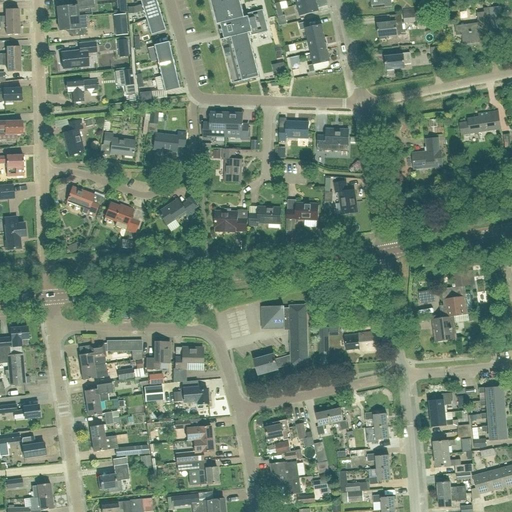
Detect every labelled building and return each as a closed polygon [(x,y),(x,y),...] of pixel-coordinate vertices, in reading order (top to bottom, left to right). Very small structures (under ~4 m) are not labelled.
[(58,19),(78,17),(77,10),(94,8),(93,0),(75,0),(76,5),(57,7),(57,10),(56,11),(57,15),(58,16),(58,19)] [(141,5),(145,20),(160,15),(155,0),(141,5)] [(240,0),(211,0),(218,25),(221,24),(225,39),(221,40),(232,84),(260,77),(250,36),(268,32),(263,10),(244,15),(240,0)] [(319,11),(316,0),(297,5),(300,16),(319,11)] [(372,0),(373,9),(392,7),(391,0),(372,0)] [(487,31),(493,30),(490,8),(484,9),(484,12),(477,13),(478,23),(456,26),(457,35),(462,34),(464,44),(488,41),(487,31)] [(0,16),(0,22),(19,22),(18,10),(5,10),(5,16),(0,16)] [(415,13),(403,14),(404,24),(416,23),(415,13)] [(150,35),(165,31),(160,15),(145,20),(150,35)] [(127,36),(126,16),(115,16),(116,36),(127,36)] [(78,17),(58,19),(58,22),(58,23),(58,28),(59,29),(59,31),(79,29),(79,36),(85,36),(84,24),(78,24),(78,17)] [(0,28),(6,28),(6,35),(19,35),(19,22),(0,22),(0,28)] [(396,22),(378,24),(379,37),(397,35),(398,40),(407,39),(406,30),(404,31),(403,22),(396,23),(396,22)] [(308,41),(325,37),(322,25),(306,29),(304,23),(299,24),(300,30),(305,29),(308,41)] [(198,31),(189,34),(191,39),(200,36),(198,31)] [(272,31),(253,36),(257,51),(276,46),(272,31)] [(328,49),(325,37),(308,41),(310,53),(328,49)] [(87,53),(96,52),(95,42),(79,44),(80,51),(61,53),(63,69),(88,66),(87,53)] [(153,45),(157,61),(171,58),(168,42),(153,45)] [(7,54),(2,54),(0,54),(0,59),(20,60),(20,47),(6,48),(7,54)] [(432,63),(439,62),(438,47),(431,48),(432,63)] [(330,62),(328,49),(310,53),(313,65),(308,66),(310,73),(315,71),(314,65),(330,62)] [(411,64),(411,56),(410,53),(403,53),(403,56),(386,57),(387,71),(406,69),(405,65),(411,64)] [(157,61),(160,77),(175,73),(171,58),(157,61)] [(20,60),(0,59),(0,65),(7,65),(7,73),(21,72),(20,60)] [(128,73),(118,74),(119,78),(120,86),(124,85),(130,85),(128,73)] [(160,77),(164,92),(179,89),(175,73),(160,77)] [(68,95),(70,95),(71,103),(84,102),(83,94),(84,93),(84,92),(98,91),(98,80),(82,82),(82,80),(66,82),(68,95)] [(0,102),(5,102),(5,104),(13,104),(13,102),(21,101),(21,89),(3,89),(3,90),(0,89),(0,102)] [(150,92),(138,94),(139,101),(151,100),(150,92)] [(157,124),(158,112),(150,112),(149,124),(157,124)] [(492,130),(500,129),(499,122),(498,112),(490,113),(479,115),(479,117),(468,119),(469,122),(460,124),(462,135),(492,130)] [(204,125),(204,138),(226,138),(227,115),(211,114),(210,125),(204,125)] [(227,115),(226,138),(248,139),(249,127),(243,126),(243,115),(227,115)] [(69,156),(84,153),(79,131),(83,130),(80,120),(68,123),(70,132),(63,134),(69,156)] [(0,139),(5,140),(16,139),(16,135),(22,135),(22,121),(5,122),(5,123),(0,122),(0,139)] [(279,141),(286,141),(286,138),(308,139),(309,122),(287,121),(286,129),(280,129),(279,141)] [(317,149),(326,149),(326,146),(348,146),(349,130),(326,129),(326,136),(318,136),(317,149)] [(177,137),(155,134),(153,151),(176,153),(177,145),(184,146),(186,133),(178,132),(177,137)] [(103,146),(111,147),(110,155),(133,157),(134,141),(112,139),(113,135),(104,134),(103,146)] [(427,153),(412,154),(414,169),(435,167),(436,169),(442,168),(441,150),(439,151),(438,138),(426,139),(427,153)] [(251,150),(260,150),(260,141),(251,141),(251,150)] [(224,182),(241,183),(242,160),(235,160),(235,151),(223,150),(222,160),(225,160),(224,182)] [(511,151),(501,153),(502,161),(511,159),(511,151)] [(23,176),(23,155),(6,156),(6,157),(0,157),(0,163),(6,163),(6,177),(23,176)] [(421,181),(423,187),(430,184),(428,178),(421,181)] [(335,193),(338,192),(342,214),(358,212),(355,190),(348,191),(346,181),(333,183),(335,193)] [(12,185),(0,186),(0,200),(14,199),(12,185)] [(94,195),(72,187),(67,202),(87,210),(86,214),(94,217),(98,205),(91,202),(94,195)] [(194,212),(193,210),(198,206),(191,196),(186,200),(187,202),(181,206),(176,199),(157,212),(167,226),(185,213),(188,216),(194,212)] [(125,208),(110,203),(104,218),(122,225),(121,228),(134,234),(139,221),(130,218),(133,209),(125,207),(125,208)] [(317,221),(318,204),(296,203),(296,210),(287,210),(286,222),(286,231),(295,232),(296,223),(296,219),(317,221)] [(249,226),(258,227),(258,223),(280,224),(281,208),(259,207),(258,214),(249,214),(249,226)] [(238,212),(215,211),(215,227),(237,228),(237,231),(246,232),(247,220),(238,219),(238,212)] [(17,218),(5,219),(7,242),(5,242),(5,250),(20,249),(19,237),(25,236),(24,224),(18,225),(17,218)] [(171,224),(173,231),(181,228),(178,221),(171,224)] [(456,287),(442,289),(444,305),(447,305),(448,316),(454,315),(455,316),(468,315),(464,284),(470,283),(468,271),(454,273),(456,287)] [(436,301),(436,290),(423,291),(423,302),(436,301)] [(290,330),(291,355),(291,364),(291,365),(308,364),(307,305),(290,306),(290,307),(284,308),(284,306),(262,306),(262,307),(263,307),(263,327),(284,327),(284,328),(284,327),(286,327),(289,330),(290,330)] [(454,315),(448,316),(442,317),(442,315),(431,316),(434,343),(458,340),(455,316),(454,315)] [(0,348),(5,348),(9,348),(19,347),(22,347),(21,340),(28,340),(27,327),(10,329),(11,337),(0,338),(0,348)] [(358,336),(344,338),(346,350),(360,348),(361,350),(365,350),(365,351),(375,350),(373,332),(358,334),(358,336)] [(146,370),(159,370),(159,363),(169,363),(170,342),(154,342),(154,359),(146,359),(146,370)] [(90,354),(79,355),(81,368),(106,365),(105,357),(106,357),(105,351),(106,351),(106,343),(104,344),(89,346),(90,354)] [(23,355),(20,355),(19,347),(9,348),(5,348),(0,348),(0,363),(8,363),(10,386),(26,385),(25,384),(30,383),(29,377),(25,378),(23,355)] [(175,357),(175,369),(173,369),(173,383),(186,382),(186,370),(186,363),(202,363),(202,348),(182,347),(182,358),(175,357)] [(291,364),(291,355),(275,360),(273,354),(254,359),(259,376),(278,370),(278,368),(291,364)] [(106,365),(81,368),(83,381),(107,376),(106,365)] [(133,370),(135,378),(144,376),(142,368),(133,370)] [(139,385),(141,385),(141,386),(148,385),(147,377),(140,379),(140,380),(138,380),(139,385)] [(96,384),(97,389),(84,391),(87,404),(99,402),(98,395),(113,393),(111,382),(96,384)] [(170,385),(171,393),(171,396),(173,396),(173,402),(182,401),(180,384),(170,385)] [(182,388),(183,403),(196,402),(196,404),(208,403),(208,402),(210,402),(210,397),(207,397),(207,390),(198,390),(197,387),(182,388)] [(487,389),(487,388),(479,388),(480,394),(487,393),(488,401),(488,402),(504,401),(503,388),(487,389)] [(431,414),(445,413),(444,404),(451,404),(451,399),(453,399),(452,393),(442,394),(443,400),(430,401),(431,414)] [(488,402),(488,401),(480,402),(480,406),(488,406),(489,414),(489,415),(505,414),(504,401),(488,402)] [(99,402),(87,404),(89,416),(101,414),(99,402)] [(16,411),(15,404),(0,406),(0,414),(13,413),(14,420),(24,418),(24,419),(39,417),(38,406),(23,408),(23,411),(16,411)] [(329,411),(331,423),(340,422),(342,430),(348,428),(346,420),(344,421),(341,409),(329,411)] [(103,413),(104,419),(118,417),(117,411),(103,413)] [(331,423),(329,411),(316,414),(319,426),(317,427),(318,435),(325,434),(323,425),(331,423)] [(375,427),(388,426),(387,413),(374,415),(374,412),(365,413),(366,420),(374,419),(375,427)] [(445,413),(431,414),(432,427),(453,425),(453,419),(446,420),(445,413)] [(489,415),(489,414),(481,414),(482,420),(489,419),(490,426),(490,428),(506,427),(505,414),(489,415)] [(187,441),(211,438),(210,426),(190,428),(189,419),(174,421),(175,429),(186,428),(187,441)] [(273,427),(266,428),(268,439),(283,436),(284,440),(292,438),(288,420),(272,423),(273,427)] [(301,448),(309,447),(304,423),(296,425),(301,448)] [(105,438),(105,437),(103,425),(90,427),(92,440),(105,438)] [(388,426),(375,427),(376,436),(367,436),(368,443),(377,442),(377,440),(389,439),(388,426)] [(490,428),(490,426),(482,427),(482,428),(473,429),(473,433),(483,433),(490,432),(491,441),(507,440),(506,427),(490,428)] [(470,430),(458,431),(459,438),(471,437),(470,430)] [(0,435),(0,444),(20,442),(18,433),(0,435)] [(33,437),(26,438),(22,439),(21,441),(24,458),(46,455),(44,444),(35,445),(33,437)] [(105,438),(92,440),(94,452),(111,450),(109,437),(105,437),(105,438)] [(211,438),(187,441),(185,441),(186,447),(193,447),(193,452),(175,454),(175,455),(172,456),(173,463),(203,460),(202,452),(213,451),(211,438)] [(482,439),(474,440),(475,448),(487,447),(486,439),(482,439)] [(289,441),(276,446),(279,455),(293,450),(289,441)] [(435,455),(449,454),(448,446),(455,446),(455,441),(434,443),(435,455)] [(124,447),(125,456),(148,454),(147,445),(124,447)] [(286,460),(297,459),(296,452),(285,453),(286,460)] [(377,469),(390,468),(389,455),(376,456),(376,453),(368,454),(368,461),(376,461),(377,469)] [(473,464),(461,465),(460,460),(449,461),(449,454),(435,455),(436,468),(455,466),(455,473),(474,472),(473,464)] [(289,468),(285,469),(285,462),(271,464),(273,481),(287,480),(286,473),(290,473),(289,468)] [(317,463),(318,474),(329,472),(327,462),(317,463)] [(118,487),(118,481),(129,479),(127,464),(113,466),(115,474),(99,477),(101,490),(118,487)] [(511,465),(499,469),(505,487),(511,484),(511,465)] [(198,469),(199,484),(207,484),(218,483),(217,467),(205,468),(205,469),(198,469)] [(390,468),(377,469),(378,477),(370,477),(370,485),(379,484),(378,482),(391,480),(390,468)] [(505,487),(499,469),(487,473),(492,491),(505,487)] [(470,472),(460,473),(457,474),(457,480),(471,479),(470,472)] [(480,498),(479,494),(492,491),(487,473),(474,477),(477,488),(472,489),(473,500),(480,498)] [(300,478),(293,479),(287,480),(273,481),(275,500),(289,498),(288,490),(295,489),(295,487),(301,486),(300,478)] [(5,480),(5,488),(21,487),(21,479),(5,480)] [(466,486),(451,487),(450,482),(437,483),(438,495),(466,493),(466,486)] [(346,484),(341,485),(341,492),(346,492),(363,491),(362,483),(346,484)] [(50,484),(37,485),(37,486),(32,487),(33,498),(39,498),(51,496),(50,484)] [(349,500),(349,502),(363,501),(363,491),(348,492),(349,500)] [(467,494),(466,493),(438,495),(439,508),(452,507),(452,500),(467,499),(467,494)] [(171,497),(172,506),(199,504),(198,494),(171,497)] [(300,504),(313,503),(313,495),(299,497),(300,504)] [(382,510),(395,509),(394,496),(381,497),(381,495),(373,495),(373,502),(381,502),(382,510)] [(51,496),(39,498),(33,498),(35,511),(40,510),(40,511),(53,509),(51,496)] [(122,511),(142,511),(141,499),(130,500),(130,501),(101,504),(102,511),(118,511),(118,509),(123,508),(122,511)] [(224,511),(223,499),(210,501),(210,500),(202,501),(203,511),(224,511)]
